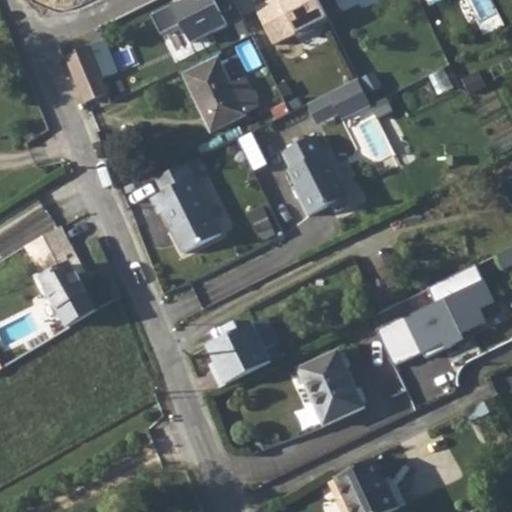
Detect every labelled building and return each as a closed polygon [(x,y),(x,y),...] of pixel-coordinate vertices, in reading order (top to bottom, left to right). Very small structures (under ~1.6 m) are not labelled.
[(231,0),(180,0),(150,14),(158,33),(181,22),(192,45),(242,21),(231,0)] [(320,1),(319,0),(269,0),(255,7),(272,44),(327,17),(320,1)] [(71,53),(66,55),(86,103),(109,93),(103,79),(120,73),(105,38),(71,53)] [(185,74),(205,115),(210,113),(217,130),(248,116),(246,112),(259,106),(246,78),(233,84),(221,59),(185,74)] [(359,79),(330,93),(339,111),(349,106),(353,115),(373,106),(359,79)] [(339,111),(330,93),(311,103),(322,124),(341,114),(339,111)] [(110,96),(98,101),(101,107),(113,102),(110,96)] [(341,114),(344,120),(353,115),(349,106),(339,111),(341,114)] [(210,113),(205,115),(213,132),(217,130),(210,113)] [(314,137),(282,153),(290,171),(287,172),(300,196),(298,197),(308,216),(329,205),(337,211),(348,205),(348,195),(327,152),(323,154),(314,137)] [(200,159),(187,165),(195,180),(207,174),(200,159)] [(187,165),(157,180),(164,193),(153,199),(161,213),(164,212),(185,253),(222,234),(187,165)] [(511,172),(503,177),(511,197),(511,172)] [(61,226),(25,247),(42,278),(41,279),(59,311),(60,311),(68,326),(97,308),(79,275),(86,271),(61,226)] [(479,267),(430,290),(436,303),(382,330),(401,371),(472,340),(508,321),(479,267)] [(268,316),(255,323),(265,343),(277,337),(268,316)] [(255,323),(209,345),(216,361),(227,384),(274,361),(265,343),(255,323)] [(340,349),(300,367),(326,427),(366,409),(340,349)] [(216,361),(208,364),(219,388),(227,384),(216,361)] [(333,478),(349,511),(390,492),(389,489),(386,490),(372,461),(333,478)] [(390,492),(349,511),(348,511),(388,511),(398,508),(390,492)]
